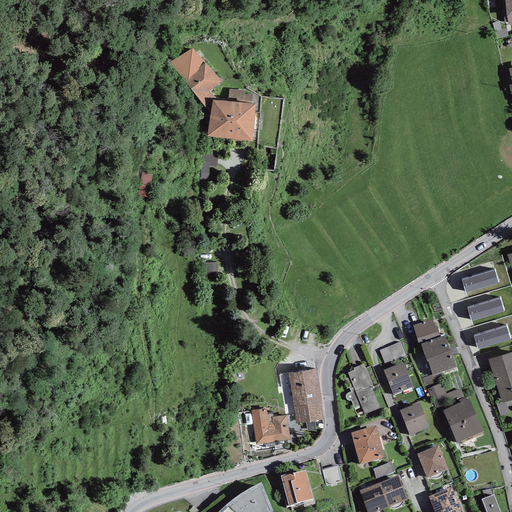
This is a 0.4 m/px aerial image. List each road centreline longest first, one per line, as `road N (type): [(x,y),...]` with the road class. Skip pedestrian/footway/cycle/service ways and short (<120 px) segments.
road 1 (tertiary): [(435,275),(342,338),(328,365),(332,425),(321,447),(162,493),(128,511)]
road 2 (residential): [(511,496),(498,437),(435,275)]
